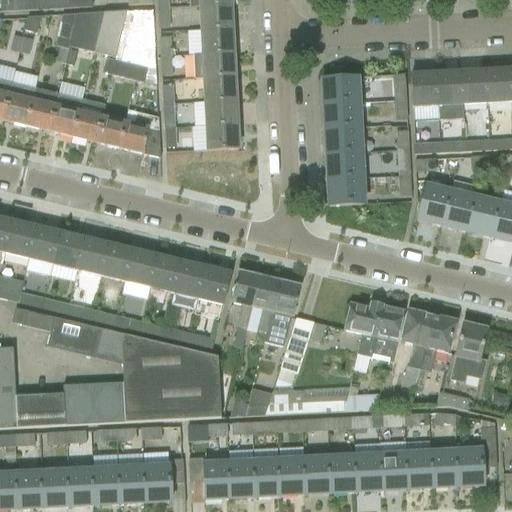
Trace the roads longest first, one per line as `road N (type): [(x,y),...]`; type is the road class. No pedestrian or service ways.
road 1 (residential): [(291,243),(0,174)]
road 2 (residential): [(282,41),(511,30)]
road 3 (residential): [(511,299),(291,243)]
road 4 (residential): [(291,243),(282,41)]
road 5 (unclassified): [(105,374),(36,370),(30,337),(0,329)]
